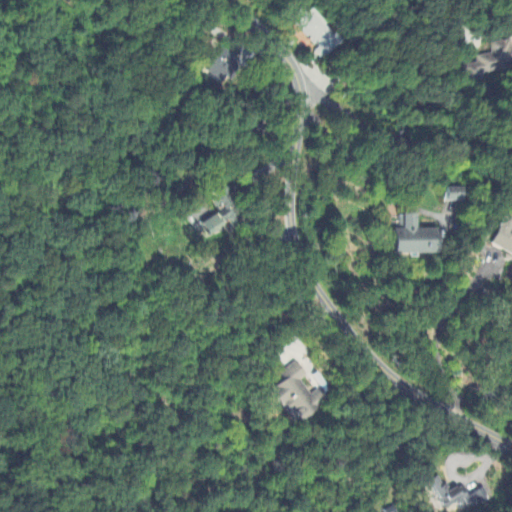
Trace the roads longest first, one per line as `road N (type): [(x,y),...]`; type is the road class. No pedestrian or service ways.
road 1 (residential): [(511,443),(384,368),(320,287),(293,210),(302,92)]
road 2 (residential): [(511,151),(458,145),(302,92)]
road 3 (residential): [(302,92),(267,40),(216,0)]
